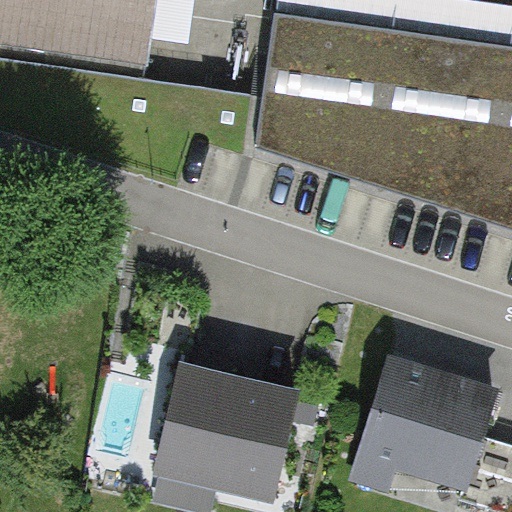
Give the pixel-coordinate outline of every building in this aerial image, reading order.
[(0,0),(0,50),(181,76),(191,0),(0,0)] [(511,7),(460,0),(281,0),(279,18),(511,50),(511,7)] [(511,50),(279,18),(260,149),(511,227),(511,50)] [(501,391),(390,356),(350,482),(389,495),(397,468),(464,489),(461,500),(501,511),(511,511),(511,446),(485,439),(501,391)] [(238,378),(183,366),(159,478),(277,504),(301,392),(238,378)]
